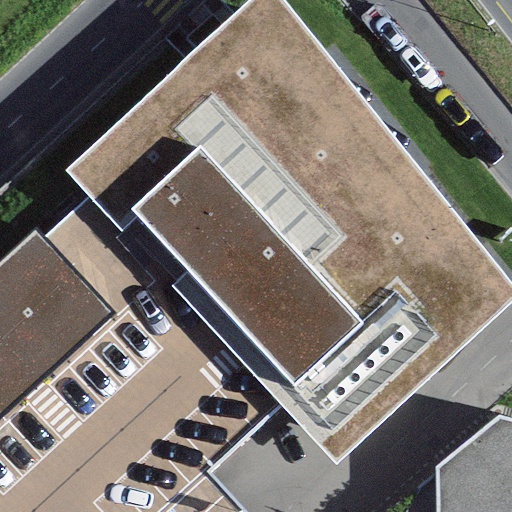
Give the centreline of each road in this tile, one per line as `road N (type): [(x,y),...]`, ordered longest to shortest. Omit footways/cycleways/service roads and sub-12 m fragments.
road 1 (residential): [(511,339),(327,511)]
road 2 (residential): [(380,0),(511,157)]
road 3 (residential): [(0,138),(143,0)]
